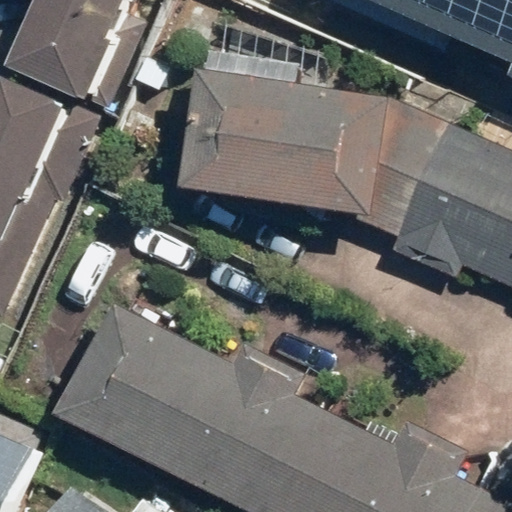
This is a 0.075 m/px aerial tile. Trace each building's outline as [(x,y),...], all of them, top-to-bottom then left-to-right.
[(90,110),(135,0),(47,0),(15,79),(90,110)] [(511,0),(391,0),(511,54),(511,0)] [(511,154),(395,107),(302,98),(304,74),(224,66),(222,90),(202,88),(193,207),(380,237),(404,252),(401,260),(463,286),(466,278),(511,297),(511,154)] [(66,137),(72,117),(0,92),(0,319),(13,324),(65,207),(73,210),(95,147),(66,137)] [(246,370),(125,307),(67,419),(245,511),(511,511),(511,508),(466,484),(471,474),(406,440),(400,451),(297,398),(303,387),(251,360),(246,370)] [(0,419),(0,511),(23,511),(53,442),(0,419)] [(137,511),(115,511),(83,488),(65,511),(173,511),(150,495),(137,511)]
